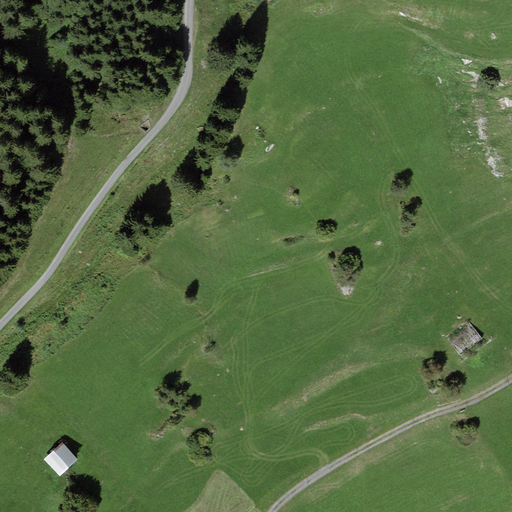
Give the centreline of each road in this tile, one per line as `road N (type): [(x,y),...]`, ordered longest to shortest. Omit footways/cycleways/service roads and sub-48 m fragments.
road 1 (unclassified): [(0,325),(49,273),(183,91),(189,0)]
road 2 (track): [(271,511),(334,464),(511,378)]
